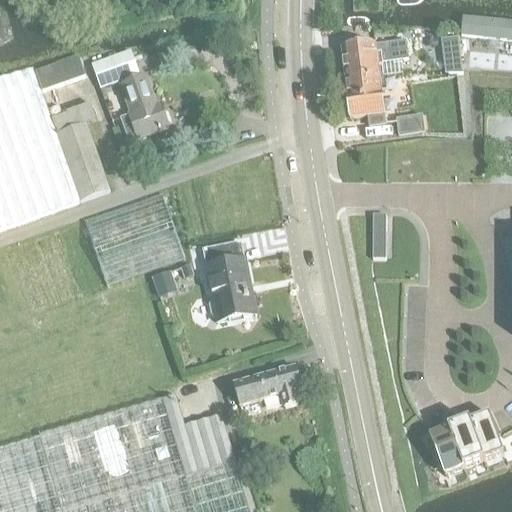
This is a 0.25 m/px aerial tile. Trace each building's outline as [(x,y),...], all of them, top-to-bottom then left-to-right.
[(511,23),(462,19),(460,38),(511,41),(511,23)] [(447,70),(456,69),(461,69),(457,35),(443,37),(444,49),(440,50),(442,60),(445,59),(447,70)] [(340,52),(344,84),(380,79),(378,66),(408,62),(406,44),(340,52)] [(101,92),(105,91),(139,79),(130,55),(92,69),(101,92)] [(79,60),(35,76),(33,72),(0,81),(0,232),(74,207),(80,205),(111,194),(87,126),(96,123),(91,106),(66,115),(67,117),(52,122),(43,95),(86,80),(81,68),(79,60)] [(380,79),(344,84),(349,121),(369,118),(370,129),(386,127),(380,79)] [(138,141),(168,130),(162,112),(158,114),(147,81),(122,90),(132,118),(130,119),(138,141)] [(398,140),(425,136),(425,134),(428,134),(426,121),(423,121),(423,119),(396,122),(398,140)] [(186,263),(163,198),(86,224),(108,290),(186,263)] [(217,326),(252,319),(246,287),(250,287),(245,263),(241,264),(238,246),(202,253),(206,271),(212,303),(210,307),(212,318),(216,320),(217,326)] [(189,266),(180,270),(184,279),(192,276),(189,266)] [(169,274),(152,279),(157,296),(174,291),(169,274)] [(302,393),(296,371),(234,387),(240,410),(281,399),(284,410),(298,406),(295,395),(302,393)] [(185,429),(176,399),(41,438),(42,440),(0,452),(0,511),(249,511),(222,419),(185,429)] [(490,416),(469,424),(484,463),(504,455),(490,416)] [(469,424),(449,431),(464,471),(484,463),(469,424)] [(449,431),(431,439),(445,478),(464,471),(449,431)]
